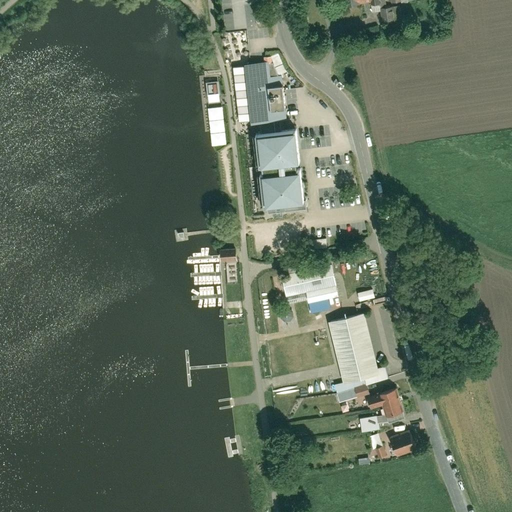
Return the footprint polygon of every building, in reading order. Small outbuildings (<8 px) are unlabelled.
[(343,0),(344,5),(371,1),(372,8),(374,10),(382,9),(382,8),(380,0),(391,0),(392,2),(405,0),(343,0)] [(382,9),(384,23),(402,20),(400,5),(382,8),(382,9)] [(282,60),(247,64),(248,66),(236,67),(241,121),(254,119),(254,121),(265,120),(266,131),(285,129),(284,118),(288,118),(284,81),(282,60)] [(222,76),(203,77),(211,147),(230,143),(222,76)] [(289,129),(285,129),(266,131),(259,132),(262,164),(281,162),(282,170),(263,172),(267,203),(304,199),(301,168),(298,168),(297,160),(300,160),(297,128),(289,129)] [(315,247),(328,247),(327,238),(314,238),(315,247)] [(236,248),(223,249),(223,260),(236,259),(236,248)] [(309,302),(329,298),(340,295),(337,284),(307,291),(309,302)] [(359,300),(362,299),(375,296),(373,288),(357,292),(359,300)] [(309,302),(312,313),(317,312),(331,308),(329,298),(309,302)] [(281,316),(284,320),(289,320),(292,317),(292,312),(289,309),(285,309),(281,312),(281,316)] [(364,312),(330,320),(345,380),(380,371),(378,366),(364,312)] [(327,364),(319,329),(291,335),(290,331),(270,335),(275,359),(278,358),(281,374),(327,364)] [(380,371),(345,380),(336,383),(338,390),(368,382),(389,375),(386,364),(378,366),(380,371)] [(338,390),(340,400),(371,392),(368,382),(338,390)] [(396,388),(368,396),(371,405),(383,402),(389,422),(405,417),(396,388)] [(360,417),(362,431),(381,428),(380,422),(387,421),(386,413),(360,417)] [(410,427),(390,434),(397,454),(417,447),(410,427)] [(379,432),(373,434),(377,446),(383,444),(379,432)] [(370,455),(378,453),(380,457),(387,455),(383,444),(368,449),(370,455)]
